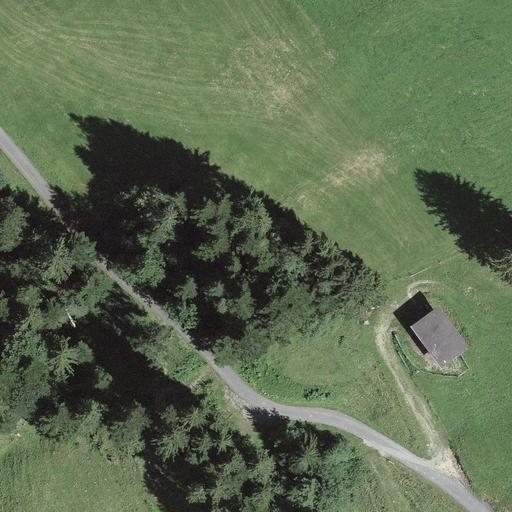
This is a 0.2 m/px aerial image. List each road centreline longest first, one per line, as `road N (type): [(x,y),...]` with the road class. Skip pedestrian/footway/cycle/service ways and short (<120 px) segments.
road 1 (track): [(0,139),(144,312),(222,379),(282,407),(359,420),(455,484),(478,511)]
road 2 (track): [(493,312),(458,290),(437,288),(397,320),(395,336),(444,436),(455,484)]
